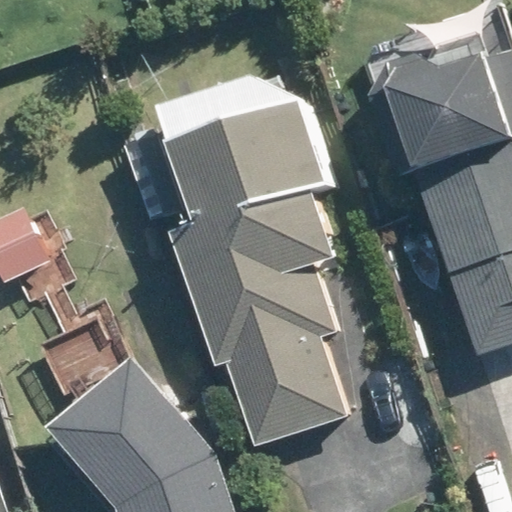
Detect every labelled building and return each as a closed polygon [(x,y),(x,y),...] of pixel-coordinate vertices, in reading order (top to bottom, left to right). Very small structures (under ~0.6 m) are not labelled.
[(511,58),(510,54),(479,64),(463,54),(430,66),(411,57),(380,66),(364,99),(391,179),(412,173),(473,358),(511,345),(511,58)] [(162,144),(158,145),(186,229),(165,236),(210,370),(221,365),(251,453),(344,421),(317,340),(333,335),(310,268),(329,262),(304,191),(320,187),(290,102),(248,80),(150,114),(162,144)] [(461,329),(441,277),(405,290),(425,342),(461,329)] [(428,412),(405,353),(370,366),(393,426),(428,412)] [(127,361),(41,436),(107,511),(230,511),(212,457),(127,361)]
